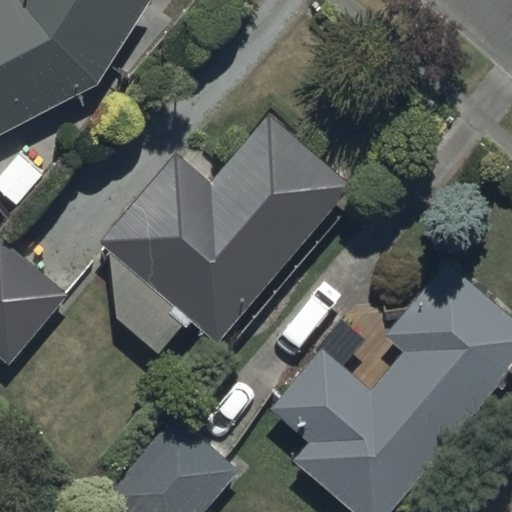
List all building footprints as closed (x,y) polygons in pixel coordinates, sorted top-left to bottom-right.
[(0,0),(0,131),(102,78),(152,0),(0,0)] [(110,305),(161,348),(185,320),(188,323),(193,318),(220,341),(355,181),(271,110),(213,178),(178,149),(103,238),(115,248),(107,257),(110,305)] [(0,350),(11,360),(69,292),(0,233),(0,350)] [(389,511),(511,367),(511,314),(448,260),(389,330),(407,346),(372,387),(321,344),(269,406),(310,440),(296,456),(361,511),(389,511)] [(125,511),(200,511),(239,467),(176,414),(107,496),(125,511)]
